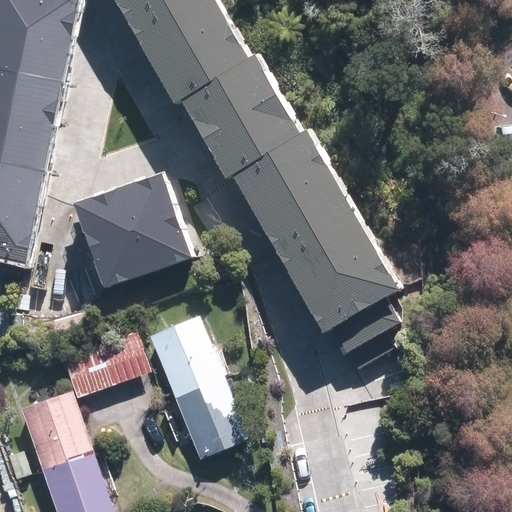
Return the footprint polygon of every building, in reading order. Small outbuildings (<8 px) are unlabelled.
[(0,0),(0,255),(31,261),(80,0),(0,0)] [(223,0),(115,0),(172,95),(176,93),(226,178),(232,175),(328,337),(336,332),(349,353),(351,352),(359,366),(397,344),(388,328),(402,320),(387,295),(406,283),(306,114),(300,118),(253,38),(248,41),(223,0)] [(171,170),(73,203),(102,290),(200,257),(171,170)] [(158,337),(198,463),(253,445),(212,320),(158,337)] [(140,328),(64,353),(76,390),(79,399),(155,373),(140,328)] [(23,415),(57,511),(114,511),(73,397),(23,415)]
